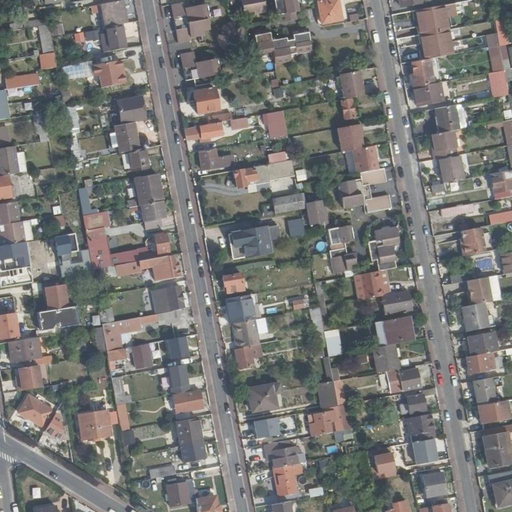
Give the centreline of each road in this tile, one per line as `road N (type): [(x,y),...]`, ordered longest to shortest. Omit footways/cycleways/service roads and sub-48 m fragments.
road 1 (residential): [(244,511),(147,0)]
road 2 (residential): [(471,511),(376,0)]
road 3 (residential): [(120,511),(0,441)]
